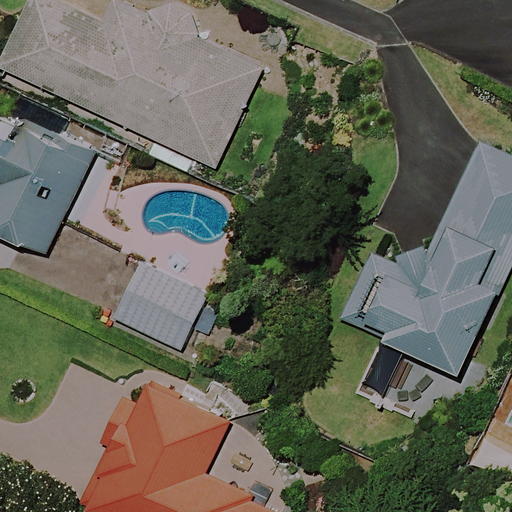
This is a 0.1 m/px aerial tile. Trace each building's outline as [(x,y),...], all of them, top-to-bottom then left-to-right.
[(0,68),(159,143),(151,159),(186,175),(192,161),(215,172),(262,71),(113,1),(102,23),(51,0),(31,0),(0,67),(0,68)] [(69,121),(20,98),(0,138),(0,233),(48,256),(96,155),(60,138),(69,121)] [(372,256),(342,321),(382,340),(356,397),(412,422),(439,365),(462,375),(511,266),(511,162),(481,148),(420,279),(372,256)] [(206,299),(142,267),(116,319),(180,351),(206,299)] [(231,422),(144,379),(83,505),(98,511),(283,511),(206,474),(231,422)]
